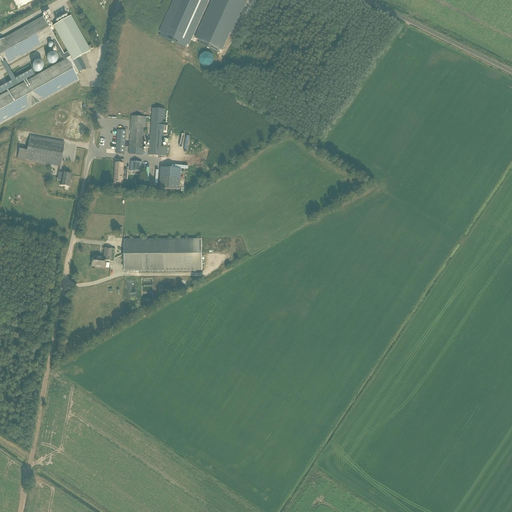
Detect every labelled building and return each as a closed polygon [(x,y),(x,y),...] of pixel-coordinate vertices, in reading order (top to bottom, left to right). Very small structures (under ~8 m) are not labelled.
[(0,0),(0,30),(54,0),(0,0)] [(173,0),(159,33),(161,33),(160,37),(185,48),(186,45),(188,46),(209,0),(173,0)] [(220,50),(222,51),(230,34),(232,35),(247,0),(212,0),(195,39),(200,40),(198,44),(218,53),(220,50)] [(43,17),(0,40),(0,69),(52,41),(63,60),(0,96),(0,125),(79,81),(75,75),(79,72),(85,69),(79,58),(90,51),(70,16),(53,26),(55,31),(68,52),(64,54),(43,17)] [(54,65),(58,56),(47,52),(44,61),(54,65)] [(199,60),(199,62),(200,64),(202,66),(204,67),(206,67),(209,67),(211,65),(212,64),(213,62),(213,59),(213,57),(212,55),(210,54),(208,53),(206,53),(204,53),(202,54),(200,56),(199,58),(199,60)] [(0,94),(34,75),(31,70),(15,80),(11,82),(0,88),(0,94)] [(129,154),(143,155),(143,148),(149,148),(149,155),(161,156),(166,157),(167,147),(162,147),(165,110),(152,109),(149,146),(144,145),(146,118),(131,117),(129,144),(125,143),(126,131),(117,130),(116,153),(124,153),(125,147),(129,147),(129,154)] [(64,142),(25,135),(20,159),(60,167),(64,142)] [(124,160),(116,160),(114,183),(119,184),(122,184),(124,160)] [(131,162),(130,171),(141,172),(142,163),(131,162)] [(181,169),(161,167),(159,188),(179,190),(181,169)] [(60,186),(64,187),(69,187),(71,175),(62,173),(60,186)] [(202,239),(124,240),(124,271),(202,271),(202,239)] [(105,268),(106,261),(111,261),(112,253),(115,254),(115,249),(105,248),(104,258),(93,257),(92,266),(105,268)]
